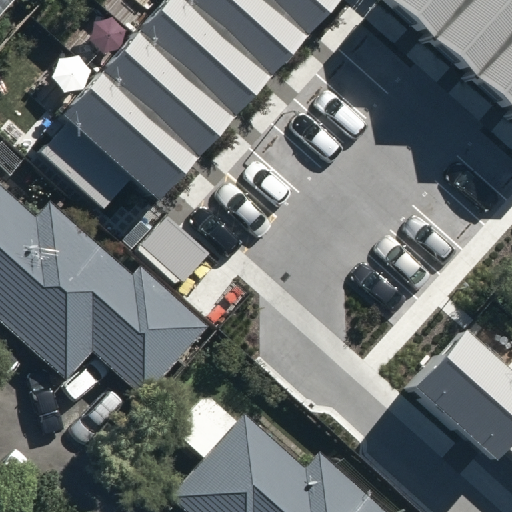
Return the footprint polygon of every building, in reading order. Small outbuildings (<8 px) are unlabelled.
[(171,0),(37,150),(102,208),(128,179),(153,202),(335,0),(171,0)] [(511,0),(388,0),(387,2),(511,114),(511,0)] [(423,200),(277,205),(281,310),(378,307),(378,316),(406,315),(405,309),(427,308),(423,200)] [(0,345),(50,389),(79,356),(129,400),(187,334),(123,277),(117,283),(34,210),(21,224),(0,205),(0,345)] [(511,374),(459,328),(406,387),(491,463),(502,451),(511,459),(511,374)] [(442,421),(397,382),(361,423),(418,473),(434,455),(421,444),(442,421)] [(168,511),(363,511),(308,463),(290,483),(228,428),(161,505),(168,511)]
